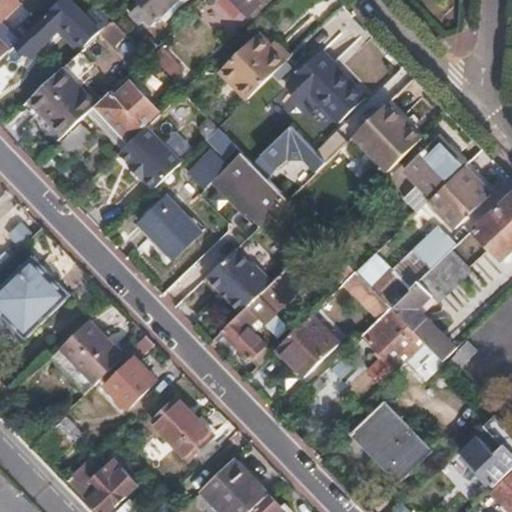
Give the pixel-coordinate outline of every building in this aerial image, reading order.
[(0,38),(0,12),(12,0),(0,0),(0,57),(9,48),(0,38)] [(0,18),(19,0),(12,0),(0,12),(0,18)] [(152,24),(176,0),(140,0),(142,1),(131,12),(140,21),(145,17),(152,24)] [(246,10),(236,0),(220,0),(238,17),(246,10)] [(250,14),(263,0),(236,0),(246,10),(250,14)] [(103,29),(114,18),(98,2),(87,12),(76,1),(61,16),(86,41),(101,27),(103,29)] [(139,44),(121,25),(114,18),(103,29),(133,60),(138,55),(143,60),(149,54),(139,44)] [(254,93),(290,58),(274,42),(264,32),(226,67),(254,93)] [(149,54),(158,45),(148,35),(139,44),(149,54)] [(293,54),(278,38),(274,42),(290,58),(293,54)] [(367,93),(322,48),(296,74),(297,76),(288,85),(303,99),(311,92),(339,120),(367,93)] [(138,78),(156,60),(149,54),(143,60),(131,71),(138,78)] [(93,108),(99,102),(76,79),(64,67),(62,68),(30,100),(65,135),(93,108)] [(144,123),(158,109),(130,81),(115,96),(110,91),(99,102),(134,138),(146,126),(144,123)] [(134,138),(99,102),(93,108),(128,144),(134,138)] [(93,136),(82,124),(59,145),(71,157),(93,136)] [(286,157),(306,137),(292,124),(272,144),(286,157)] [(155,189),(182,162),(146,126),(134,138),(128,144),(120,152),(131,164),(129,166),(142,179),(143,177),(155,189)] [(458,174),(467,166),(438,137),(406,169),(434,198),(458,174)] [(267,175),(286,157),(272,144),(254,162),(267,175)] [(254,162),(246,153),(220,178),(245,205),(248,203),(266,221),(290,198),(267,175),(254,162)] [(484,173),(472,161),(467,166),(478,179),(484,173)] [(458,227),(497,187),(484,173),(478,179),(467,166),(458,174),(434,198),(432,200),(458,227)] [(245,205),(220,178),(216,182),(242,208),(245,205)] [(503,258),(511,249),(511,191),(474,228),(503,258)] [(167,194),(139,221),(172,257),(200,231),(167,194)] [(266,221),(248,203),(245,205),(263,224),(266,221)] [(414,287),(455,247),(459,243),(440,224),(395,267),(414,287)] [(377,252),(350,225),(332,242),(336,246),(344,254),(358,269),(377,252)] [(336,246),(332,242),(324,233),(316,241),(328,254),(336,246)] [(442,301),(476,268),(455,247),(414,287),(394,307),(420,333),(429,342),(446,360),(458,348),(420,306),(434,294),(442,301)] [(241,314),(271,285),(236,250),(207,278),(241,314)] [(369,281),(387,263),(377,252),(358,269),(369,281)] [(358,269),(344,254),(335,261),(350,277),(358,269)] [(73,294),(34,255),(0,288),(0,310),(27,338),(73,294)] [(256,332),(312,277),(296,260),(271,285),(241,314),(225,330),(252,358),(267,343),(256,332)] [(394,307),(414,287),(395,267),(394,269),(387,263),(369,281),(394,307)] [(369,281),(358,269),(350,277),(386,314),(394,307),(369,281)] [(184,300),(193,312),(218,294),(210,282),(184,300)] [(415,340),(420,333),(394,307),(386,314),(366,333),(393,361),(405,349),(409,353),(419,343),(415,340)] [(102,378),(133,349),(97,312),(67,342),(102,378)] [(341,344),(311,316),(278,349),(306,378),(341,344)] [(128,408),(158,380),(150,371),(154,367),(146,358),(143,359),(157,345),(147,336),(133,349),(102,378),(101,379),(128,408)] [(458,373),(482,349),(470,336),(458,348),(446,360),(458,373)] [(428,379),(446,360),(429,342),(410,361),(428,379)] [(259,366),(275,351),(267,343),(252,358),(259,366)] [(288,368),(277,380),(292,394),(303,381),(288,368)] [(18,389),(0,370),(0,406),(2,409),(18,389)] [(215,436),(178,398),(153,423),(190,460),(196,455),(213,439),(215,436)] [(384,401),(354,431),(403,482),(434,452),(384,401)] [(511,428),(499,415),(488,425),(511,450),(511,428)] [(77,470),(41,436),(37,444),(71,480),(77,470)] [(481,436),(464,452),(492,482),(507,468),(496,456),(498,454),(481,436)] [(205,464),(222,448),(213,439),(196,455),(205,464)] [(272,493),(238,458),(205,489),(227,511),(252,511),(271,495),(272,493)] [(113,511),(123,500),(141,483),(125,468),(118,475),(113,470),(99,482),(82,465),(77,470),(71,480),(87,496),(101,511),(113,511)] [(511,509),(511,475),(499,488),(506,496),(503,500),(511,509)] [(294,511),(295,511),(285,503),(282,506),(271,495),(252,511),(294,511)]
